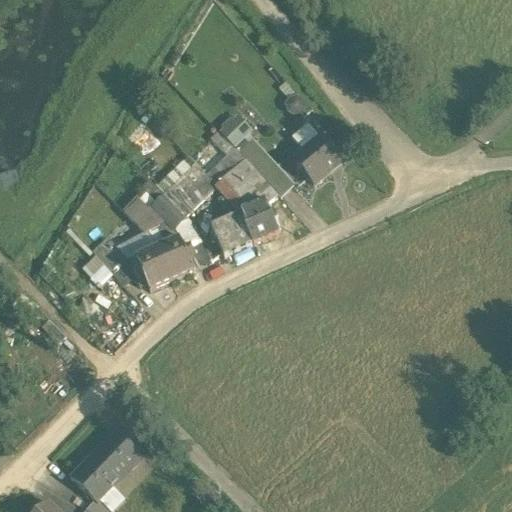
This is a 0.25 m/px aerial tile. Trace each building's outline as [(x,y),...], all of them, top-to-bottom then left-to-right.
[(236,121),(232,125),(230,123),(222,131),(224,133),(220,137),(232,150),(241,141),(248,134),(236,121)] [(307,127),(290,141),(302,155),(319,140),(307,127)] [(302,155),(292,163),(313,187),(340,163),(320,140),(302,155)] [(241,141),(232,150),(239,157),(248,148),(241,141)] [(248,148),(239,157),(244,163),(246,164),(255,155),(248,148)] [(265,166),(255,155),(246,164),(262,182),(271,173),(265,166)] [(276,168),(269,161),(265,166),(271,173),(276,168)] [(246,164),(244,163),(215,191),(216,192),(237,216),(263,204),(265,208),(277,197),(262,182),(246,164)] [(294,187),(276,168),(271,173),(262,182),(277,197),(280,201),(294,187)] [(166,194),(162,199),(164,201),(183,222),(216,192),(215,191),(195,169),(166,194)] [(155,191),(148,184),(140,191),(147,198),(155,191)] [(166,194),(160,188),(156,192),(162,199),(166,194)] [(156,192),(155,191),(147,198),(157,209),(164,201),(162,199),(156,192)] [(183,222),(164,201),(157,209),(154,211),(172,233),(183,222)] [(263,204),(237,216),(238,219),(251,248),(277,236),(265,208),(263,204)] [(238,219),(211,231),(224,259),(251,248),(238,219)] [(183,252),(178,241),(156,250),(170,284),(192,274),(186,261),(183,252)] [(127,263),(110,244),(96,257),(114,277),(128,265),(127,263)] [(156,250),(134,260),(139,272),(145,287),(148,293),(170,284),(156,250)] [(189,250),(183,252),(186,261),(192,258),(189,250)] [(93,300),(109,284),(93,269),(77,285),(93,300)] [(139,272),(132,275),(139,289),(145,287),(139,272)] [(114,436),(93,457),(120,483),(141,462),(114,436)] [(120,483),(93,457),(70,480),(95,504),(98,507),(100,504),(114,490),(120,483)] [(114,490),(100,504),(108,511),(113,511),(114,511),(124,501),(114,490)]
